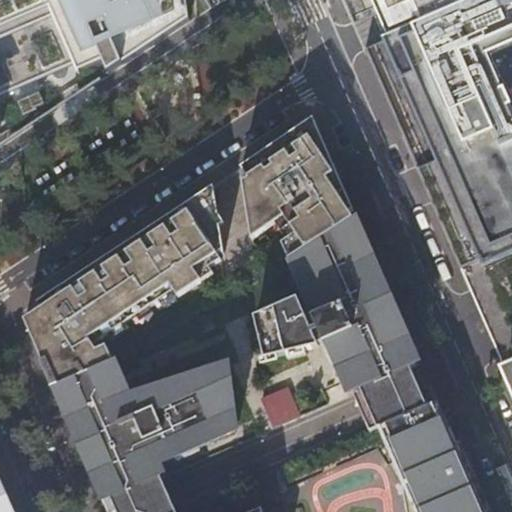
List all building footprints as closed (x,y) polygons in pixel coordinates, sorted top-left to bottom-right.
[(0,0),(0,97),(54,74),(55,76),(57,78),(61,78),(63,78),(65,77),(66,74),(67,71),(66,68),(105,52),(183,17),(180,0),(0,0)] [(190,21),(189,16),(186,0),(180,0),(183,17),(105,52),(108,58),(118,54),(123,65),(190,21)] [(511,0),(479,0),(391,39),(389,39),(365,50),(368,56),(375,52),(383,73),(401,65),(405,89),(403,91),(400,94),(399,97),(399,101),(399,104),(401,107),(403,109),(408,110),(411,132),(403,135),(420,175),(423,174),(432,195),(429,196),(457,261),(462,259),(465,266),(460,268),(462,271),(511,248),(511,0)] [(371,0),(389,39),(391,39),(390,37),(392,36),(380,10),(379,11),(375,1),(377,0),(371,0)] [(377,0),(375,1),(379,11),(380,10),(392,36),(390,37),(391,39),(479,0),(377,0)] [(375,52),(368,56),(375,73),(403,135),(411,132),(408,110),(403,109),(401,107),(399,104),(399,101),(399,97),(400,94),(403,91),(405,89),(401,65),(383,73),(375,52)] [(109,74),(123,65),(118,54),(108,58),(103,60),(109,74)] [(44,104),(40,93),(18,103),(24,116),(37,110),(36,107),(44,104)] [(288,242),(293,258),(351,221),(338,196),(345,192),(313,119),(277,144),(280,148),(273,153),(270,149),(241,168),(250,181),(244,185),(249,212),(269,225),(278,222),(281,221),(285,231),(283,232),(288,242)] [(276,145),(270,149),(273,153),(280,148),(277,144),(276,145)] [(423,174),(420,175),(429,196),(432,195),(423,174)] [(213,187),(193,201),(198,209),(211,200),(216,207),(217,207),(213,187)] [(43,310),(25,320),(54,388),(110,363),(103,348),(93,351),(91,346),(175,292),(178,298),(204,282),(200,276),(224,261),(220,255),(226,251),(217,207),(216,207),(211,200),(198,209),(193,201),(39,303),(43,310)] [(269,225),(249,212),(254,232),(269,225)] [(318,347),(325,345),(329,343),(353,395),(358,394),(408,371),(414,368),(351,221),(293,258),(308,296),(255,320),(263,362),(277,359),(285,358),(303,354),(318,351),(318,347)] [(511,368),(511,248),(462,271),(505,371),(511,368)] [(348,397),(353,395),(329,343),(325,345),(348,397)] [(303,354),(285,358),(287,363),(304,360),(303,354)] [(110,363),(54,388),(104,503),(155,481),(164,478),(161,471),(159,467),(232,435),(237,432),(224,361),(128,401),(110,363)] [(415,388),(408,371),(358,394),(366,411),(375,431),(379,428),(423,409),(415,388)] [(366,411),(358,394),(353,395),(360,413),(369,432),(375,431),(366,411)] [(484,511),(437,403),(423,409),(379,428),(396,466),(415,511),(484,511)] [(233,438),(232,435),(159,467),(161,471),(233,438)] [(415,511),(396,466),(386,472),(398,489),(402,511),(415,511)] [(281,497),(277,473),(270,476),(274,499),(281,497)] [(155,481),(104,503),(108,511),(167,511),(164,502),(155,481)] [(10,511),(0,488),(0,511),(10,511)]
